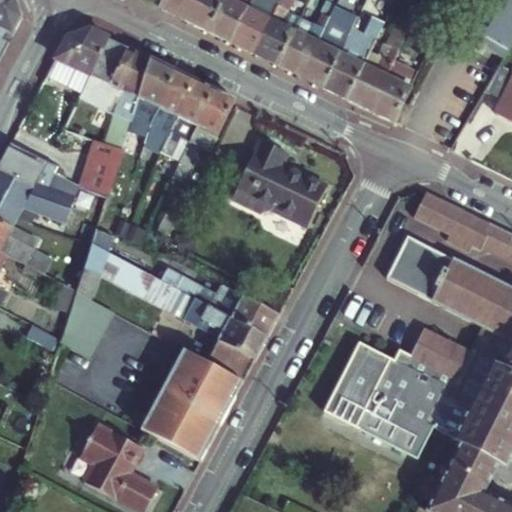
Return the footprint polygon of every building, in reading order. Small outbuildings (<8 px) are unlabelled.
[(16,0),(1,0),(0,3),(0,59),(22,18),(16,0)] [(161,10),(185,22),(195,0),(166,0),(161,9),(161,10)] [(208,33),(224,0),(195,0),(185,22),(208,33)] [(224,0),(208,33),(231,44),(252,0),(224,0)] [(252,0),(231,44),(254,56),(281,0),(252,0)] [(281,0),(254,56),(277,67),(301,19),(289,13),(294,1),(291,0),(281,0)] [(301,19),(277,67),(300,78),(334,9),(338,0),(326,0),(320,14),(322,15),(317,26),(301,19)] [(504,59),(511,45),(511,0),(506,0),(481,46),(504,59)] [(346,101),(371,113),(394,63),(419,9),(406,3),(386,47),(383,45),(377,57),(369,53),(346,101)] [(334,9),(300,78),(323,89),(352,30),(357,20),(334,9)] [(323,89),(346,101),(369,53),(384,24),(372,19),(364,36),(352,30),(323,89)] [(67,39),(46,78),(82,95),(109,39),(91,30),(67,39)] [(151,60),(109,39),(82,95),(80,99),(115,116),(105,145),(122,151),(128,131),(151,60)] [(175,72),(151,60),(128,131),(146,138),(150,126),(175,72)] [(394,63),(371,113),(394,124),(418,74),(394,63)] [(496,74),(485,92),(503,101),(495,115),(511,122),(511,73),(500,68),(496,74)] [(144,145),(161,153),(196,82),(175,72),(150,126),(146,138),(144,145)] [(196,82),(161,153),(181,163),(216,92),(196,82)] [(211,153),(236,101),(216,92),(181,163),(173,179),(180,183),(188,168),(191,170),(202,149),(211,153)] [(80,188),(107,197),(122,151),(105,145),(94,142),(80,188)] [(287,156),(260,143),(232,201),(262,216),(272,212),(307,229),(327,188),(282,167),(287,156)] [(11,144),(0,165),(0,251),(8,256),(45,276),(52,263),(33,252),(6,238),(12,228),(22,208),(66,225),(80,188),(54,174),(58,167),(11,144)] [(511,236),(426,194),(414,219),(449,236),(446,242),(468,253),(471,248),(480,252),(482,249),(511,263),(511,291),(408,238),(387,280),(483,329),(477,340),(470,354),(424,332),(412,358),(400,352),(395,363),(359,345),(325,415),(418,461),(435,429),(442,433),(455,439),(454,441),(462,445),(428,511),(511,511),(511,508),(484,495),(499,464),(507,468),(511,457),(511,236)] [(167,212),(158,231),(170,237),(179,218),(167,212)] [(124,242),(134,220),(121,215),(114,238),(115,238),(124,242)] [(12,228),(6,238),(33,252),(39,242),(12,228)] [(145,235),(130,228),(125,240),(139,247),(145,235)] [(108,253),(115,238),(114,238),(113,237),(97,230),(92,244),(108,253)] [(80,243),(63,285),(67,288),(77,293),(84,270),(91,248),(80,243)] [(207,364),(243,384),(267,340),(161,282),(108,253),(92,244),(91,248),(84,270),(99,275),(220,340),(207,364)] [(84,270),(77,293),(91,301),(99,275),(84,270)] [(168,270),(161,282),(267,340),(279,317),(252,302),(223,287),(217,297),(168,270)] [(252,302),(279,317),(293,291),(266,276),(252,302)] [(67,288),(60,311),(70,315),(77,293),(67,288)] [(60,345),(68,349),(87,313),(109,325),(115,314),(91,301),(77,293),(70,315),(60,345)] [(87,313),(68,349),(90,360),(109,325),(87,313)] [(33,326),(27,338),(51,351),(58,339),(33,326)] [(141,431),(192,458),(198,446),(207,451),(243,384),(207,364),(184,351),(141,431)] [(37,418),(40,408),(22,398),(18,408),(37,418)] [(131,475),(144,451),(98,426),(80,459),(93,466),(84,484),(136,511),(145,511),(158,489),(131,475)] [(192,458),(201,463),(207,451),(198,446),(192,458)]
